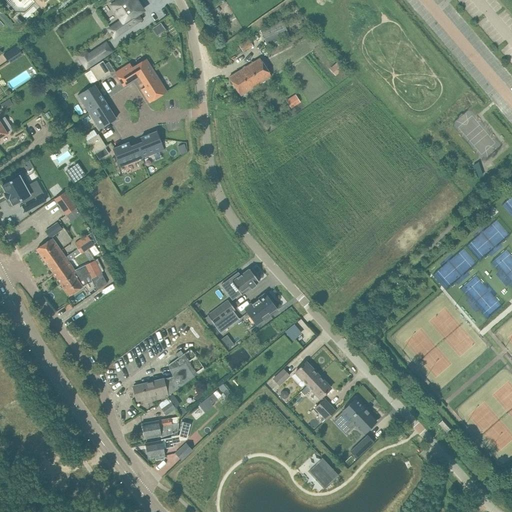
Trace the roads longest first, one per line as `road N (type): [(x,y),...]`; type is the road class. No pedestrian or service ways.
road 1 (unclassified): [(494,511),(239,227),(211,172),(203,112)]
road 2 (unclassified): [(135,483),(142,476),(114,435),(97,378),(16,267),(0,275)]
road 3 (secondary): [(135,483),(90,428),(0,275)]
